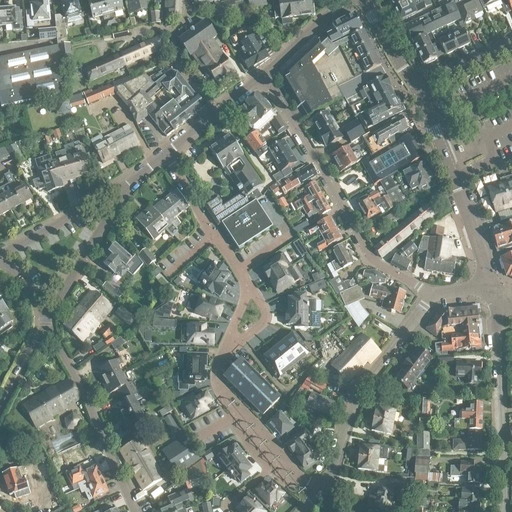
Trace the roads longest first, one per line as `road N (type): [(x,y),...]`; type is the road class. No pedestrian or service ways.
road 1 (residential): [(434,295),(371,261),(264,72)]
road 2 (residential): [(434,295),(350,402),(324,487)]
road 3 (residential): [(497,511),(498,293)]
road 4 (residential): [(488,287),(418,88)]
road 5 (residential): [(131,511),(86,395),(46,325)]
road 6 (residential): [(324,487),(291,474),(221,391),(214,372),(224,346)]
road 7 (residential): [(247,285),(164,154)]
road 8 (residential): [(46,325),(123,191)]
road 9 (residential): [(123,191),(112,188),(0,254)]
